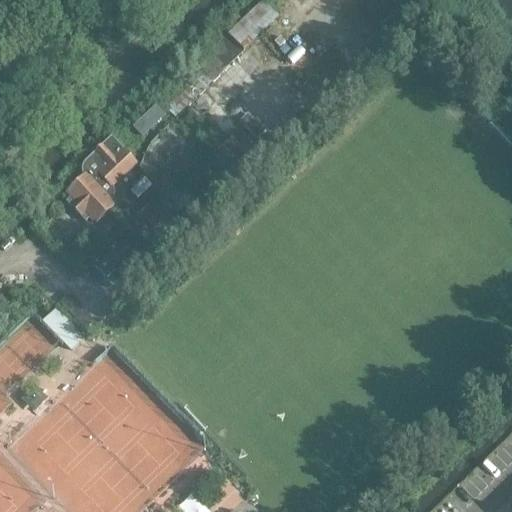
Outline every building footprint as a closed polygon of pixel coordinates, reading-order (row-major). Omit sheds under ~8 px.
[(410,27),(384,0),(355,0),(394,41),(410,27)] [(188,111),(246,56),(243,54),(279,20),(264,4),(159,103),(160,104),(176,121),(188,111)] [(142,140),(164,118),(155,109),(134,129),(133,130),(142,140)] [(246,116),(239,123),(256,140),(263,133),(246,116)] [(222,147),(211,158),(229,176),(256,149),(238,131),(222,147)] [(112,189),(136,166),(117,146),(112,141),(85,166),(84,168),(83,171),(83,174),(84,177),(86,178),(70,194),(68,195),(72,198),(67,204),(85,223),(91,218),(97,224),(111,210),(114,207),(110,202),(113,198),(114,194),(112,190),(112,189)] [(145,180),(131,193),(139,201),(153,187),(145,180)] [(190,207),(194,203),(195,202),(195,201),(195,200),(194,200),(186,194),(174,205),(179,214),(180,215),(181,215),(182,215),(182,214),(186,210),(190,207)] [(110,244),(112,246),(121,255),(124,258),(141,241),(128,227),(110,244)] [(122,260),(124,258),(121,255),(112,246),(110,248),(108,250),(117,259),(120,262),(122,260)] [(119,268),(123,264),(120,262),(117,259),(108,250),(107,249),(106,249),(105,249),(92,262),(91,262),(91,263),(91,264),(91,265),(91,266),(98,273),(99,272),(106,280),(119,268)] [(91,320),(69,297),(60,305),(89,335),(97,327),(91,320)] [(85,339),(58,310),(44,324),(62,342),(72,352),(85,339)]
